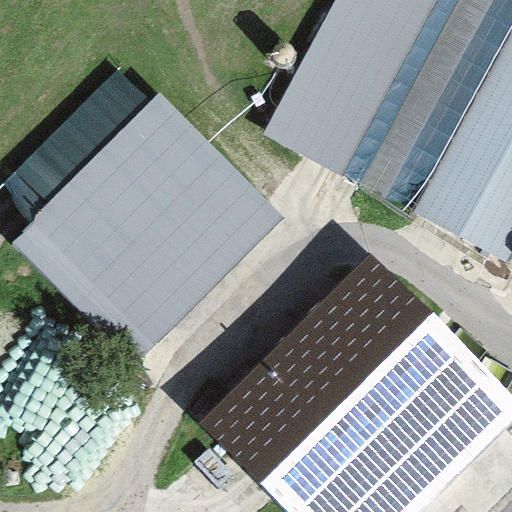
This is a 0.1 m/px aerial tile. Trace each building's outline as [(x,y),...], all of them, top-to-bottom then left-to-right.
[(347,179),(441,0),(341,0),(269,138),(347,179)] [(420,209),(511,41),(511,0),(455,0),(357,184),(420,209)] [(511,41),(420,209),(511,259),(511,41)] [(292,221),(170,101),(46,228),(168,347),(292,221)] [(417,511),(511,408),(511,403),(371,277),(248,413),(334,491),(314,511),(417,511)]
